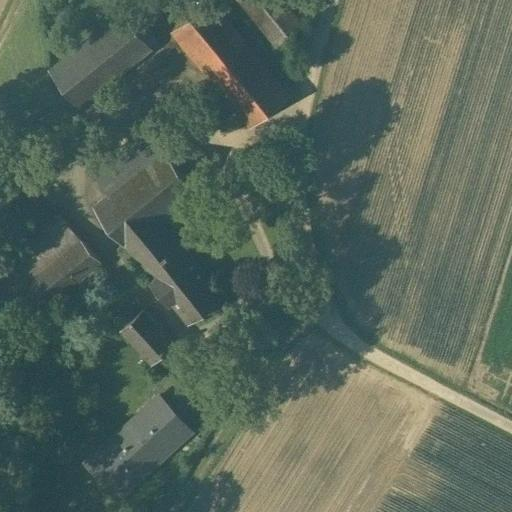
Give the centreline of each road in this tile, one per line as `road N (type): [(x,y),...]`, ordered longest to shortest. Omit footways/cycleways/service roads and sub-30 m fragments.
road 1 (track): [(291,145),(319,311),(383,361),(511,429)]
road 2 (track): [(169,511),(257,373),(319,311)]
